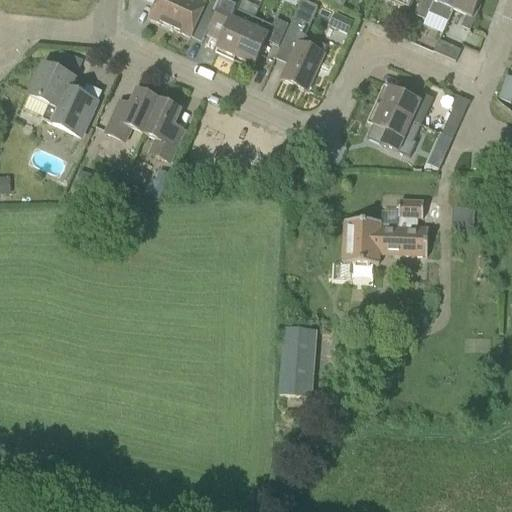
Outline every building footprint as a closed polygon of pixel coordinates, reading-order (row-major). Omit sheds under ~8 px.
[(170,31),(184,0),(145,0),(145,1),(156,6),(149,22),(170,31)] [(184,0),(170,31),(191,41),(198,25),(209,30),(211,25),(222,0),(184,0)] [(230,0),(223,0),(206,39),(220,45),(217,53),(236,61),(250,31),(254,21),(237,13),(240,4),(230,0)] [(342,0),(334,0),(332,6),(342,10),(345,5),(342,0)] [(389,0),(389,3),(409,12),(414,0),(389,0)] [(453,12),(458,0),(421,0),(414,17),(425,22),(428,16),(447,24),(453,12)] [(458,0),(453,12),(466,18),(460,29),(469,33),(476,18),(474,16),(481,0),(458,0)] [(301,4),(278,54),(291,60),(281,82),(307,94),(323,58),(300,47),(317,11),(301,4)] [(335,16),(328,29),(347,38),(354,25),(335,16)] [(250,31),(236,61),(254,70),(266,43),(279,49),(288,27),(275,21),(272,29),(254,21),(250,31)] [(455,65),(461,53),(439,43),(433,55),(455,65)] [(82,143),(100,105),(69,93),(74,82),(44,68),(30,100),(49,108),(42,123),(51,127),(51,128),(82,143)] [(376,108),(421,128),(433,102),(407,90),(403,98),(384,89),(376,108)] [(511,100),(511,92),(502,89),(498,100),(510,105),(511,100)] [(131,108),(118,103),(103,137),(126,147),(132,132),(144,137),(159,105),(137,95),(131,108)] [(148,157),(171,167),(186,134),(174,128),(180,114),(159,105),(144,137),(154,142),(148,157)] [(420,129),(421,128),(376,108),(367,126),(398,140),(392,155),(419,167),(426,153),(409,145),(417,127),(420,129)] [(452,142),(464,117),(453,112),(441,137),(452,142)] [(428,232),(417,232),(417,222),(423,223),(424,205),(399,204),(398,231),(380,230),(380,225),(344,224),(343,266),(378,267),(379,258),(427,260),(428,232)] [(311,400),(316,336),(284,333),(279,397),(311,400)]
